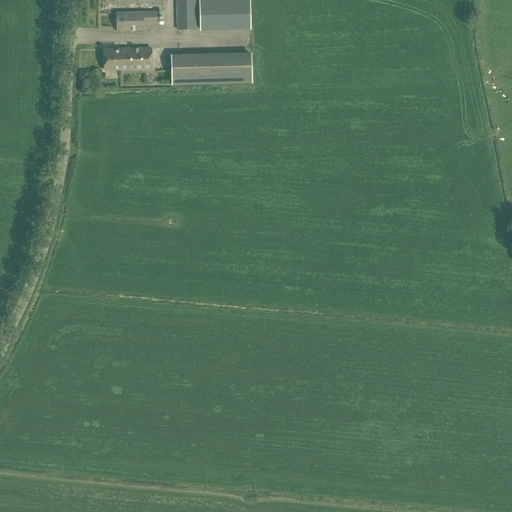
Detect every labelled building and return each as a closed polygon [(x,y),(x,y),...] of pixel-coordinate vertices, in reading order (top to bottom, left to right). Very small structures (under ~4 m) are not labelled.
[(175,0),(176,30),(197,30),(196,0),(175,0)] [(200,0),(201,30),(252,28),(251,0),(200,0)] [(116,12),(117,31),(144,31),(144,24),(157,24),(158,11),(116,12)] [(104,50),(105,71),(111,71),(111,75),(115,75),(115,70),(151,69),(151,70),(151,48),(104,50)] [(251,55),(171,57),(171,85),(252,83),(251,55)]
